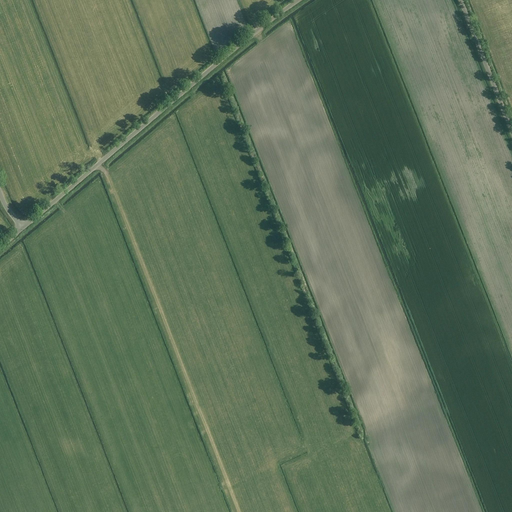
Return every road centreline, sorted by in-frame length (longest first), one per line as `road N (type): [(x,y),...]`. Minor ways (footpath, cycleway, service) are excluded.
road 1 (unclassified): [(298,0),(23,227)]
road 2 (unclassified): [(511,132),(460,0)]
